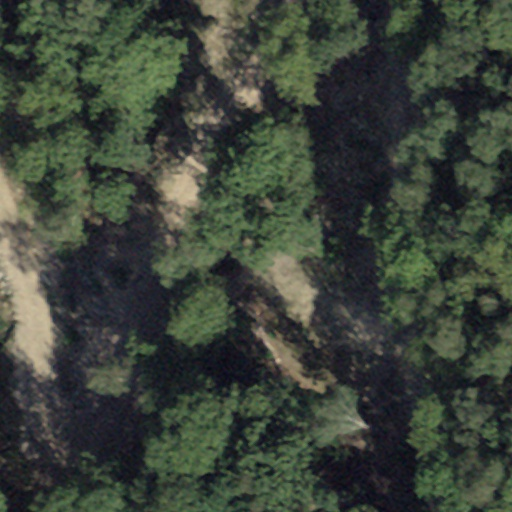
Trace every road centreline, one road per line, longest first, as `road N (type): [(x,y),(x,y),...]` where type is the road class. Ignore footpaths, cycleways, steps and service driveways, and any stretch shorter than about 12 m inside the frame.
road 1 (track): [(0,184),(29,405),(40,434),(65,447),(94,438),(111,409),(159,245),(282,0)]
road 2 (track): [(424,0),(406,201),(417,403),(435,511)]
